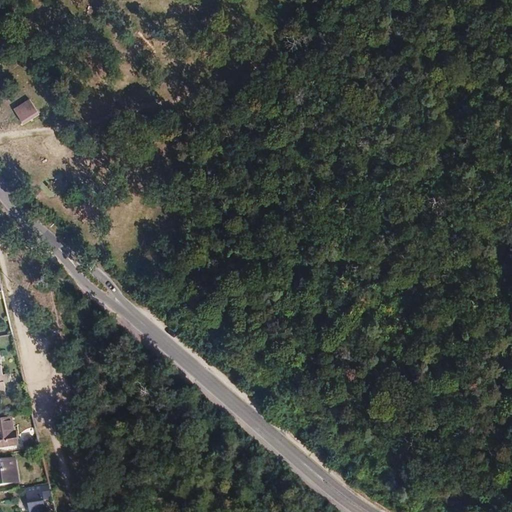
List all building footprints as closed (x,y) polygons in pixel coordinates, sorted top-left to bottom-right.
[(29,99),(12,109),(21,123),(40,113),(29,99)] [(0,393),(6,393),(4,382),(9,381),(8,374),(3,374),(0,353),(0,393)] [(0,447),(17,445),(12,416),(0,418),(0,447)] [(25,442),(26,451),(34,450),(31,441),(25,442)] [(16,458),(0,460),(0,486),(20,483),(16,458)] [(42,490),(27,492),(30,511),(44,510),(42,490)]
